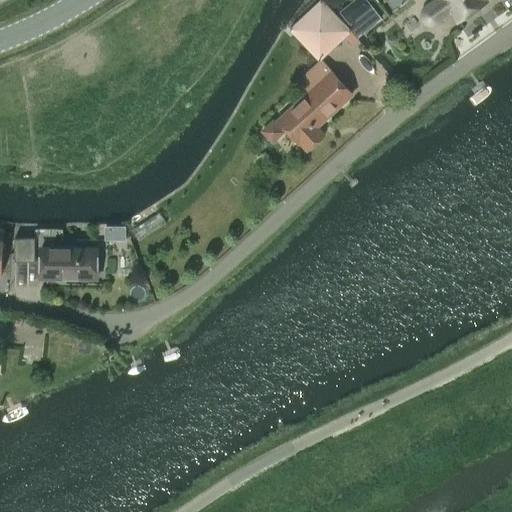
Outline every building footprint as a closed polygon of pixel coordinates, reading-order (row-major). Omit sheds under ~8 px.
[(319,0),(288,29),(319,62),(344,38),(351,46),(358,39),(342,22),(343,21),(323,0),(319,0)] [(366,0),(353,0),(338,12),(358,37),(381,19),(366,0)] [(408,4),(405,0),(396,0),(388,6),(394,14),(408,4)] [(483,0),(432,0),(425,4),(422,8),(420,15),(422,21),(427,26),(434,27),(439,25),(454,13),(459,21),(486,3),(483,0)] [(319,127),(353,95),(333,73),(280,122),(300,145),(302,143),(309,151),(326,135),(319,127)] [(260,131),(272,144),(286,132),(273,119),(260,131)] [(19,265),(34,264),(34,240),(19,240),(19,265)] [(42,250),(42,280),(98,279),(97,249),(42,250)] [(0,330),(14,332),(16,319),(0,317),(0,330)]
